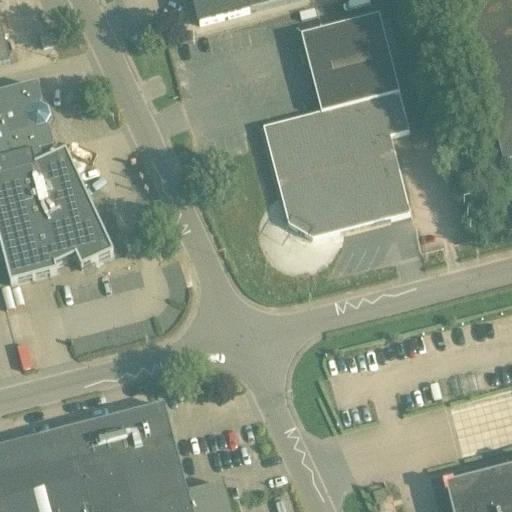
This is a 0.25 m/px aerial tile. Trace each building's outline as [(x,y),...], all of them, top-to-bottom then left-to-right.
[(191,0),(199,29),(310,0),(191,0)] [(511,165),(511,0),(499,0),(463,9),(503,168),(511,165)] [(301,40),(321,117),(263,132),(288,229),(312,244),(410,219),(390,141),(409,136),(378,20),(301,40)] [(0,27),(0,67),(10,65),(0,27)] [(75,261),(81,273),(113,258),(65,156),(44,166),(38,154),(51,150),(46,132),(51,124),(48,115),(40,110),(35,90),(0,99),(0,251),(10,289),(56,277),(55,271),(75,261)] [(229,511),(224,489),(187,498),(164,409),(0,452),(0,511),(229,511)] [(511,511),(511,472),(484,480),(445,490),(450,511),(511,511)]
